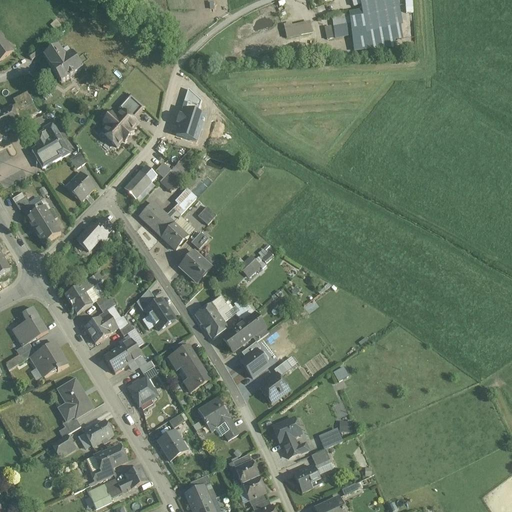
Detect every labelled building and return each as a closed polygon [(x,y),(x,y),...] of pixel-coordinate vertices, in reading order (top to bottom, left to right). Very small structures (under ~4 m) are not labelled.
[(192,0),(194,9),(205,7),(203,0),(192,0)] [(396,0),(384,0),(378,2),(381,10),(381,11),(399,7),(396,0)] [(399,7),(381,11),(381,10),(363,14),(364,17),(350,19),(351,23),(352,37),(354,52),(395,48),(394,41),(401,41),(399,16),(400,16),(399,7)] [(351,23),(333,26),(335,39),(352,37),(351,23)] [(311,24),(284,30),(286,39),(313,33),(311,24)] [(331,27),(325,29),(327,40),(333,39),(331,27)] [(0,34),(0,62),(13,53),(0,34)] [(72,55),(65,59),(58,49),(44,58),(51,69),(50,69),(61,85),(69,80),(70,80),(74,77),(82,71),(72,55)] [(39,50),(29,56),(32,61),(42,55),(39,50)] [(27,95),(13,102),(16,107),(11,109),(18,123),(23,121),(24,123),(38,115),(27,95)] [(0,115),(0,144),(7,141),(3,135),(20,126),(18,123),(11,109),(0,115)] [(138,126),(123,112),(116,119),(112,115),(103,124),(108,128),(102,135),(117,149),(123,142),(125,143),(133,134),(132,133),(138,126)] [(53,125),(43,130),(46,135),(43,137),(42,136),(32,141),(37,149),(32,152),(38,163),(48,157),(51,163),(69,152),(53,125)] [(80,154),(70,161),(77,171),(87,164),(80,154)] [(171,171),(163,164),(156,172),(163,179),(169,173),(171,171)] [(188,174),(178,164),(169,174),(180,183),(188,174)] [(163,179),(160,183),(172,194),(180,184),(180,183),(169,174),(169,173),(163,179)] [(82,178),(69,191),(67,189),(66,190),(81,204),(96,189),(81,174),(80,175),(82,178)] [(151,184),(141,174),(125,191),(136,201),(151,184)] [(187,190),(175,203),(178,206),(185,212),(197,200),(187,190)] [(22,195),(12,201),(16,206),(25,200),(22,195)] [(25,200),(16,206),(20,213),(30,206),(26,199),(25,200)] [(41,203),(24,214),(27,219),(44,208),(41,203)] [(166,218),(152,204),(139,217),(162,238),(174,225),(180,218),(173,211),(172,211),(166,218)] [(178,206),(173,211),(180,218),(185,212),(178,206)] [(27,219),(26,219),(43,246),(61,235),(44,208),(27,219)] [(216,217),(207,208),(198,218),(207,227),(216,217)] [(92,227),(77,243),(88,253),(100,240),(103,237),(101,235),(109,227),(102,221),(95,229),(92,227)] [(174,225),(162,238),(176,252),(188,239),(174,225)] [(115,232),(109,227),(101,235),(103,237),(100,240),(105,244),(115,232)] [(201,234),(191,244),(198,251),(208,241),(201,234)] [(267,247),(258,238),(242,255),(245,259),(258,246),(263,250),(267,247)] [(0,276),(10,271),(1,254),(0,253),(0,276)] [(211,269),(194,253),(180,269),(195,283),(201,276),(203,279),(211,269)] [(269,253),(262,260),(267,265),(274,258),(269,253)] [(258,265),(251,257),(239,269),(248,278),(260,267),(258,265)] [(262,261),(258,265),(260,267),(262,269),(266,266),(262,261)] [(99,275),(81,288),(85,295),(87,293),(97,286),(103,281),(99,275)] [(92,306),(96,302),(104,297),(97,286),(87,293),(85,295),(92,306)] [(85,295),(81,288),(65,298),(77,316),(92,306),(85,295)] [(96,302),(99,307),(107,302),(104,297),(96,302)] [(221,298),(195,316),(204,328),(203,328),(208,336),(209,336),(213,341),(228,329),(216,312),(226,305),(221,298)] [(99,307),(103,315),(107,312),(113,309),(115,307),(111,300),(107,302),(99,307)] [(162,301),(146,312),(159,332),(175,321),(162,301)] [(48,333),(33,309),(23,316),(28,325),(14,334),(23,348),(23,349),(29,346),(48,333)] [(108,315),(100,320),(100,319),(85,329),(96,346),(111,336),(110,335),(118,330),(114,324),(120,320),(113,309),(107,312),(108,315)] [(243,309),(236,315),(239,320),(239,321),(242,319),(247,314),(243,309)] [(251,311),(247,314),(242,319),(245,323),(255,316),(255,317),(255,316),(251,311)] [(255,317),(246,324),(245,323),(223,340),(233,354),(258,335),(258,334),(264,329),(255,317)] [(131,325),(120,332),(124,338),(135,331),(131,325)] [(265,330),(258,335),(262,340),(268,335),(265,330)] [(272,336),(263,343),(271,352),(279,345),(272,336)] [(143,358),(132,341),(123,346),(134,363),(143,358)] [(184,343),(172,350),(176,355),(187,348),(184,343)] [(54,344),(38,353),(40,355),(32,360),(44,379),(57,371),(58,373),(69,367),(54,344)] [(29,346),(23,349),(23,348),(16,352),(20,358),(33,350),(32,349),(31,350),(29,346)] [(134,363),(123,346),(104,358),(115,375),(134,363)] [(210,381),(189,347),(187,348),(176,355),(169,360),(176,372),(183,368),(191,381),(184,384),(190,394),(210,381)] [(33,350),(20,358),(23,363),(36,355),(33,350)] [(258,352),(241,365),(252,379),(269,366),(258,352)] [(286,362),(274,371),(277,376),(278,376),(280,379),(292,370),(286,362)] [(150,363),(139,370),(142,376),(153,369),(150,363)] [(153,369),(142,376),(145,380),(146,381),(157,375),(153,369)] [(277,376),(259,390),(271,406),(281,398),(282,399),(283,398),(282,397),(289,392),(280,379),(278,376),(277,376)] [(145,380),(128,391),(139,408),(156,397),(146,381),(145,380)] [(93,411),(75,382),(58,392),(67,406),(59,411),(66,423),(67,424),(75,419),(76,421),(93,411)] [(218,399),(198,412),(206,424),(204,425),(206,427),(210,425),(214,432),(217,430),(221,437),(224,435),(224,436),(230,432),(228,429),(234,426),(230,420),(231,420),(218,399)] [(180,416),(169,423),(173,430),(185,423),(180,416)] [(75,419),(67,424),(66,423),(63,425),(69,436),(81,428),(76,421),(75,419)] [(294,420),(273,429),(280,445),(282,444),(284,448),(295,444),(293,439),(301,436),(294,420)] [(339,433),(351,433),(352,423),(340,422),(339,433)] [(105,423),(85,435),(93,449),(113,437),(105,423)] [(234,426),(228,429),(230,432),(224,436),(228,442),(240,435),(234,426)] [(318,437),(324,451),(342,442),(336,429),(318,437)] [(176,432),(157,443),(169,463),(188,451),(176,432)] [(67,437),(52,446),(59,458),(74,449),(67,437)] [(295,444),(284,448),(289,460),(300,455),(297,449),(295,444)] [(308,452),(305,446),(297,449),(300,455),(308,452)] [(120,448),(102,457),(103,459),(96,462),(100,472),(102,475),(111,471),(127,463),(120,448)] [(325,451),(311,457),(316,467),(329,461),(325,451)] [(248,456),(232,464),(235,471),(252,464),(248,456)] [(329,461),(316,467),(314,468),(318,476),(333,470),(329,461)] [(252,464),(235,471),(242,486),(259,479),(253,463),(252,464)] [(314,468),(294,477),(302,495),(322,486),(318,476),(314,468)] [(141,469),(125,477),(126,481),(131,491),(148,483),(141,469)] [(111,471),(102,475),(100,472),(92,475),(97,485),(114,477),(111,471)] [(207,477),(190,485),(194,492),(204,488),(210,485),(207,477)] [(259,479),(242,486),(249,502),(265,495),(266,494),(259,479)] [(115,480),(104,485),(104,487),(107,493),(119,488),(118,485),(115,480)] [(366,480),(355,485),(358,492),(368,487),(366,480)] [(126,481),(118,485),(119,488),(123,495),(131,491),(126,481)] [(355,485),(342,492),(344,498),(358,492),(355,485)] [(104,487),(88,494),(91,500),(94,507),(96,511),(112,505),(107,493),(104,487)] [(194,492),(185,496),(192,510),(210,502),(204,488),(194,492)] [(265,495),(249,502),(252,509),(268,501),(265,495)] [(344,511),(339,500),(315,510),(315,511),(344,511)] [(268,501),(252,509),(253,511),(262,511),(271,508),(268,501)] [(214,511),(210,502),(192,510),(192,511),(214,511)]
